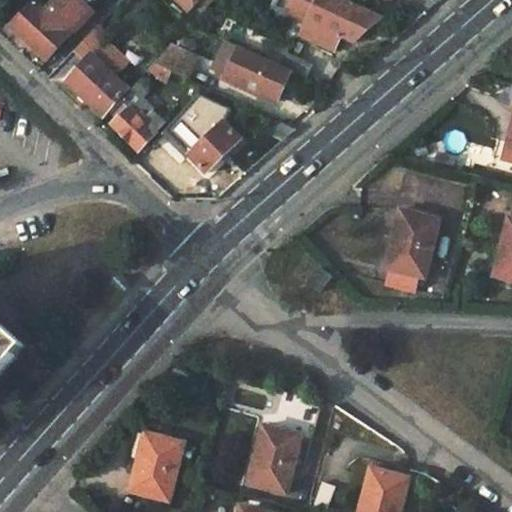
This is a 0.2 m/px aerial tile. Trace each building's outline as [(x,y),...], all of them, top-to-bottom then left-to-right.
[(23,0),(4,19),(9,24),(31,0),(23,0)] [(32,0),(31,0),(9,24),(46,59),(69,35),(92,12),(79,0),(55,0),(44,11),(32,0)] [(178,0),(188,10),(197,0),(205,7),(211,0),(178,0)] [(333,51),(355,5),(343,0),(293,0),(288,12),(306,20),(299,35),(333,51)] [(75,50),(87,62),(95,53),(108,39),(112,34),(100,23),(75,50)] [(119,74),(131,60),(108,39),(95,53),(119,74)] [(226,40),(212,69),(227,76),(241,46),(226,40)] [(241,46),(227,76),(278,101),(292,71),(241,46)] [(184,77),(193,57),(169,47),(155,63),(184,77)] [(314,61),(287,49),(280,63),(307,75),(314,61)] [(87,62),(68,84),(104,115),(131,85),(119,74),(95,53),(87,62)] [(110,122),(136,152),(167,124),(139,95),(151,87),(142,78),(111,113),(115,118),(110,122)] [(218,116),(199,134),(206,140),(190,154),(208,172),(242,139),(218,116)] [(256,129),(279,140),(294,126),(271,116),(256,129)] [(401,210),(385,268),(388,268),(420,277),(425,278),(440,220),(401,210)] [(511,218),(509,217),(493,275),(511,279),(511,218)] [(420,277),(388,268),(384,283),(416,291),(420,277)] [(320,269),(311,283),(323,292),(333,279),(320,269)] [(0,325),(0,376),(26,348),(0,325)] [(262,424),(247,484),(287,494),(303,435),(262,424)] [(146,432),(131,491),(169,501),(184,442),(146,432)] [(372,467),(359,511),(397,511),(407,476),(372,467)]
